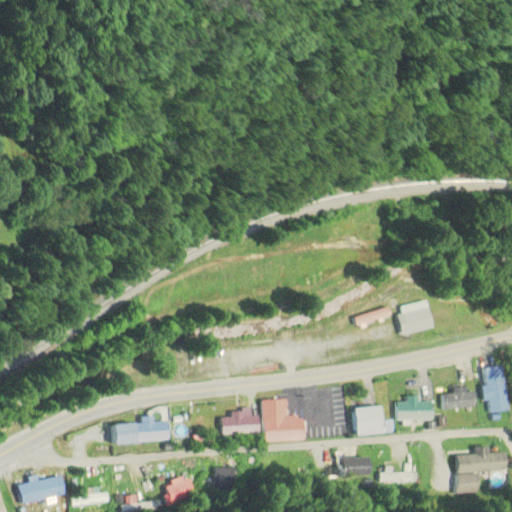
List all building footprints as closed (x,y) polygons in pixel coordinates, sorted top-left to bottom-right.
[(396,314),(400,334),(429,329),(425,309),(396,314)] [(502,411),(499,366),(479,368),(483,412),(502,411)] [(470,390),(447,390),(447,394),(436,394),(436,408),(470,408),(470,390)] [(316,417),(317,434),(337,432),(334,398),(315,399),(315,407),(310,407),(310,417),(316,417)] [(390,399),(390,420),(426,420),(426,402),(414,402),(414,399),(390,399)] [(298,416),(282,417),(282,400),(257,400),(258,442),(298,441),(298,416)] [(348,408),(348,436),(374,436),(374,408),(348,408)] [(255,435),(254,412),(226,413),(227,417),(216,418),(217,436),(255,435)] [(103,425),(104,444),(165,441),(164,422),(148,422),(148,417),(135,418),(136,424),(103,425)] [(469,448),(469,455),(450,455),(450,474),(504,473),(504,453),(484,453),(484,447),(469,448)] [(60,491),(54,475),(19,489),(25,505),(60,491)]
